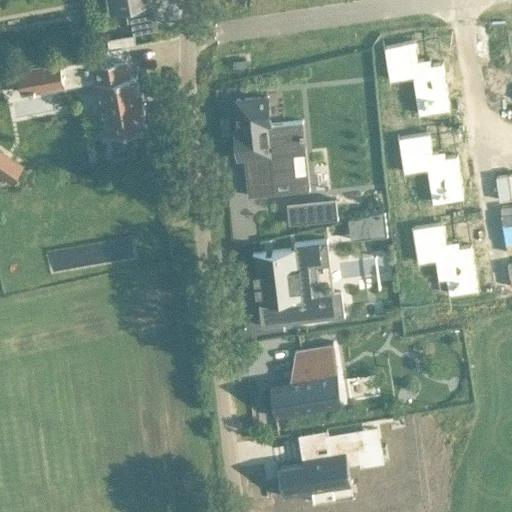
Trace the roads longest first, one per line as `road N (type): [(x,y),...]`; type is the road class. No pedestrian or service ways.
road 1 (unclassified): [(240,511),(189,114),(188,37)]
road 2 (residential): [(504,289),(457,0)]
road 3 (residential): [(188,37),(429,0)]
